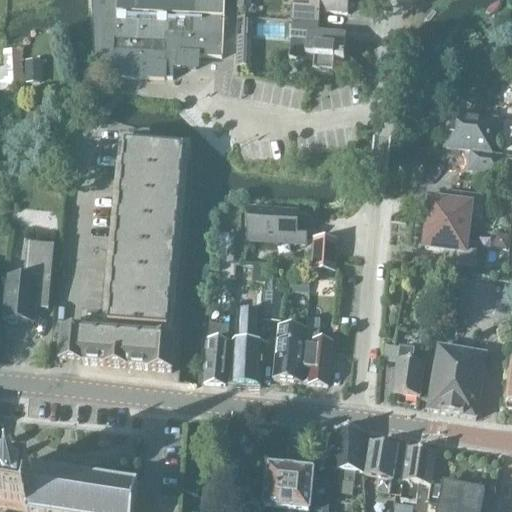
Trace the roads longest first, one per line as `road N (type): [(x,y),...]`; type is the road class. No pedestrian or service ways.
road 1 (residential): [(356,418),(0,381)]
road 2 (residential): [(356,418),(386,113)]
road 3 (residential): [(386,113),(282,121),(237,117),(201,101)]
road 4 (residential): [(511,441),(356,418)]
